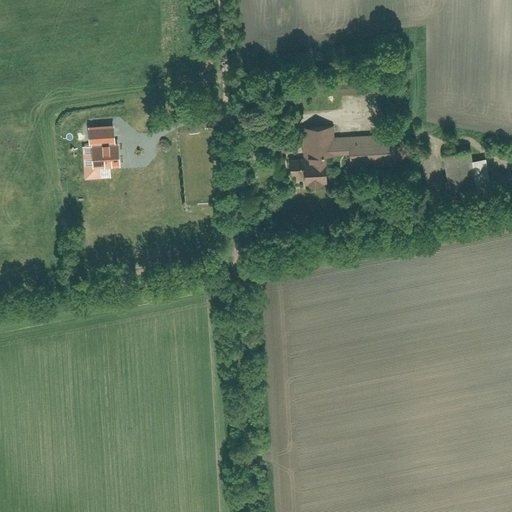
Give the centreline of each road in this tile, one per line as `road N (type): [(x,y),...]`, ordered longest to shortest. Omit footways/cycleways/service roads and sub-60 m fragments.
road 1 (track): [(228,112),(255,511)]
road 2 (track): [(228,112),(321,117),(442,145)]
